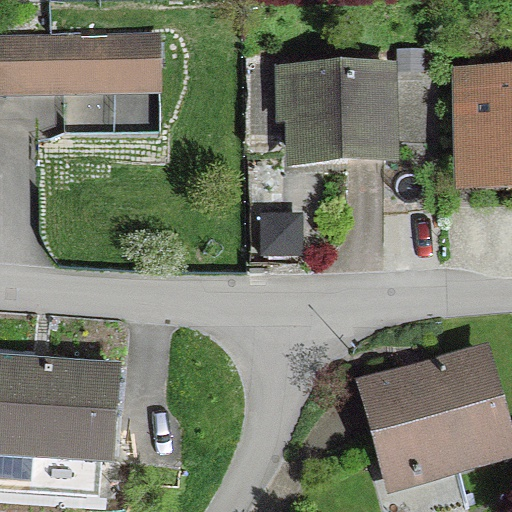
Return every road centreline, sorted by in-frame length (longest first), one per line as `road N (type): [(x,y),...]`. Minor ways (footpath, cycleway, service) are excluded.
road 1 (residential): [(0,290),(289,308)]
road 2 (residential): [(289,308),(511,293)]
road 3 (residential): [(230,511),(280,404),(289,308)]
